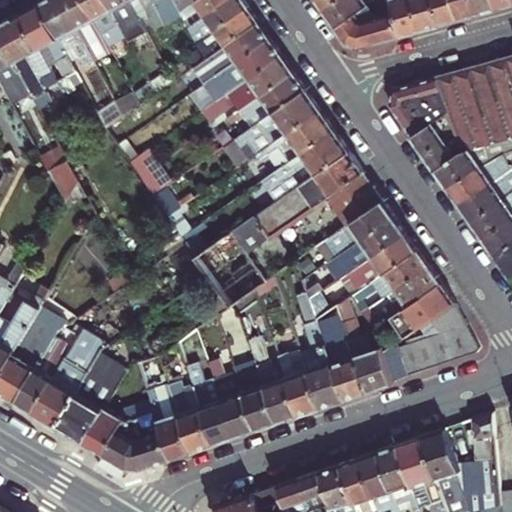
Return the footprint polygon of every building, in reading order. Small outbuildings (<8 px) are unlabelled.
[(43,0),(41,1),(60,36),(67,32),(77,50),(87,44),(85,40),(63,0),(43,0)] [(85,0),(63,0),(85,40),(92,36),(98,49),(109,44),(95,17),(85,0)] [(85,0),(95,17),(103,13),(112,30),(122,25),(112,8),(107,0),(85,0)] [(146,28),(130,0),(107,0),(112,8),(120,4),(130,21),(132,21),(138,32),(146,28)] [(140,0),(147,12),(157,7),(153,0),(140,0)] [(175,0),(181,10),(186,6),(195,0),(175,0)] [(249,5),(245,0),(226,0),(205,14),(195,22),(189,26),(197,41),(203,36),(215,28),(249,5)] [(195,0),(205,14),(226,0),(195,0)] [(333,0),(324,7),(336,25),(368,4),(372,0),(333,0)] [(376,16),(368,4),(336,25),(348,43),(360,47),(402,35),(392,0),(376,0),(382,14),(376,16)] [(392,0),(402,35),(422,29),(413,0),(392,0)] [(413,0),(422,29),(441,24),(434,0),(413,0)] [(434,0),(441,24),(461,19),(455,0),(434,0)] [(475,0),(455,0),(461,19),(479,13),(475,0)] [(495,0),(475,0),(479,13),(498,8),(495,0)] [(511,0),(495,0),(498,8),(511,4),(511,0)] [(69,54),(60,36),(41,1),(22,11),(40,46),(50,66),(59,61),(66,74),(77,69),(69,54)] [(225,42),(259,19),(249,5),(215,28),(203,36),(197,41),(205,57),(208,55),(211,52),(225,42)] [(189,26),(195,22),(186,6),(181,10),(189,26)] [(0,23),(0,31),(25,79),(33,94),(44,88),(39,77),(27,53),(40,46),(22,11),(0,23)] [(271,36),(259,19),(225,42),(211,52),(208,55),(220,72),(271,36)] [(0,79),(5,89),(25,79),(0,31),(0,79)] [(69,54),(77,50),(67,32),(60,36),(69,54)] [(92,53),(98,49),(92,36),(85,40),(87,44),(92,53)] [(282,53),(271,36),(220,72),(232,89),(282,53)] [(50,66),(40,46),(27,53),(39,77),(52,69),(50,66)] [(294,70),(282,53),(232,89),(227,92),(235,102),(255,88),(260,94),(294,70)] [(511,134),(511,54),(435,77),(447,111),(449,117),(454,129),(461,149),(469,147),(490,141),(498,139),(511,134)] [(307,88),(294,70),(260,94),(240,108),(246,118),(251,115),(257,123),(307,88)] [(412,135),(447,111),(435,77),(394,88),(391,105),(412,135)] [(321,108),(307,88),(257,123),(241,134),(245,140),(254,134),(264,148),(321,108)] [(335,128),(321,108),(264,148),(255,154),(259,160),(268,154),(278,168),(335,128)] [(449,117),(447,111),(412,135),(423,151),(443,137),(440,132),(445,130),(445,120),(449,117)] [(293,189),(349,148),(335,128),(278,168),(269,174),(273,179),(281,173),(293,189)] [(423,151),(435,167),(461,149),(454,129),(443,137),(423,151)] [(254,134),(245,140),(255,154),(264,148),(254,134)] [(498,139),(490,141),(492,148),(499,145),(498,139)] [(435,167),(448,185),(480,164),(469,147),(461,149),(435,167)] [(131,160),(155,194),(172,182),(148,148),(131,160)] [(328,196),(348,225),(385,200),(349,148),(293,189),(284,196),(243,225),(199,256),(211,274),(224,293),(233,305),(241,299),(257,288),(268,281),(240,240),(259,227),(268,239),(328,196)] [(269,174),(278,168),(268,154),(259,160),(269,174)] [(68,160),(51,170),(67,199),(69,196),(78,179),(68,160)] [(448,185),(459,202),(491,180),(504,172),(511,166),(511,163),(510,160),(499,166),(497,164),(485,171),(480,164),(448,185)] [(9,165),(3,169),(5,173),(9,177),(12,171),(9,165)] [(284,196),(293,189),(281,173),(273,179),(284,196)] [(78,179),(69,196),(73,201),(82,200),(87,195),(78,179)] [(497,188),(491,180),(459,202),(470,218),(503,196),(511,189),(511,183),(509,180),(497,188)] [(470,218),(482,234),(511,214),(511,202),(509,204),(503,196),(470,218)] [(334,259),(338,256),(354,246),(396,215),(385,200),(348,225),(328,239),(336,251),(331,254),(334,259)] [(511,214),(482,234),(494,252),(511,239),(511,214)] [(354,246),(338,256),(349,273),(407,231),(396,215),(354,246)] [(349,273),(361,289),(420,249),(407,231),(349,273)] [(511,239),(494,252),(509,274),(511,272),(511,239)] [(420,249),(361,289),(353,295),(360,304),(379,290),(385,298),(398,288),(431,265),(420,249)] [(0,311),(26,268),(19,263),(5,286),(0,282),(0,311)] [(431,265),(398,288),(404,296),(387,308),(393,317),(442,281),(431,265)] [(328,287),(318,271),(305,280),(312,299),(328,287)] [(442,281),(393,317),(392,318),(405,337),(431,319),(456,301),(442,281)] [(0,376),(24,335),(50,290),(44,286),(38,297),(35,297),(33,300),(34,303),(31,307),(26,304),(12,324),(0,316),(0,376)] [(233,305),(224,293),(218,296),(215,310),(218,315),(233,305)] [(410,374),(476,350),(480,345),(456,301),(431,319),(438,331),(399,346),(410,374)] [(319,319),(322,331),(346,322),(340,304),(319,319)] [(346,322),(350,334),(369,389),(394,381),(393,379),(385,352),(383,346),(374,350),(369,335),(363,337),(356,318),(346,322)] [(346,397),(334,363),(332,357),(322,331),(319,319),(308,323),(316,348),(304,351),(322,405),(346,397)] [(58,424),(78,391),(100,353),(103,348),(109,344),(84,329),(56,377),(36,411),(58,424)] [(0,389),(18,400),(49,348),(55,337),(44,331),(36,342),(24,335),(0,376),(0,389)] [(369,389),(350,334),(337,339),(344,360),(334,363),(346,397),(369,389)] [(393,379),(410,374),(399,346),(398,343),(385,352),(393,379)] [(322,405),(304,351),(301,344),(289,348),(297,372),(287,375),(300,413),(322,405)] [(36,411),(56,377),(50,373),(60,355),(49,348),(18,400),(36,411)] [(72,433),(86,441),(107,407),(129,370),(100,353),(78,391),(58,424),(61,426),(60,427),(72,434),(72,433)] [(258,358),(279,420),(300,413),(287,375),(277,379),(269,354),(258,358)] [(236,366),(241,381),(257,428),(279,420),(258,358),(236,366)] [(236,435),(217,379),(207,382),(200,360),(188,364),(194,380),(194,383),(215,442),(236,435)] [(241,381),(236,366),(226,369),(231,384),(241,381)] [(215,442),(194,383),(185,386),(179,369),(168,373),(181,412),(193,450),(215,442)] [(257,428),(241,381),(231,384),(226,369),(215,373),(217,379),(236,435),(257,428)] [(193,450),(181,412),(170,416),(163,396),(154,399),(158,411),(173,457),(193,450)] [(107,407),(86,441),(105,452),(119,429),(123,422),(144,416),(158,411),(154,399),(119,409),(117,413),(107,407)] [(142,468),(173,457),(158,411),(144,416),(123,422),(119,429),(105,452),(129,467),(142,468)] [(447,426),(423,434),(449,511),(453,511),(469,508),(501,501),(500,491),(493,411),(474,417),(478,454),(460,461),(447,426)] [(411,482),(412,485),(423,481),(430,502),(432,501),(435,511),(449,511),(423,434),(398,443),(411,482)] [(398,443),(378,449),(392,488),(411,482),(398,443)] [(378,449),(359,456),(373,495),(378,511),(392,506),(394,511),(400,511),(392,488),(378,449)] [(352,499),(354,502),(373,495),(359,456),(339,463),(352,499)] [(339,463),(319,470),(329,498),(332,507),(336,505),(352,499),(339,463)] [(319,470),(298,476),(310,509),(314,508),(318,507),(317,503),(329,498),(319,470)] [(278,484),(286,504),(300,511),(303,511),(304,510),(307,511),(308,511),(310,509),(298,476),(278,484)] [(423,481),(412,485),(419,506),(430,502),(423,481)] [(280,511),(281,511),(286,504),(278,484),(218,504),(217,511),(280,511)] [(511,511),(511,490),(500,491),(501,501),(501,504),(502,511),(511,511)]
